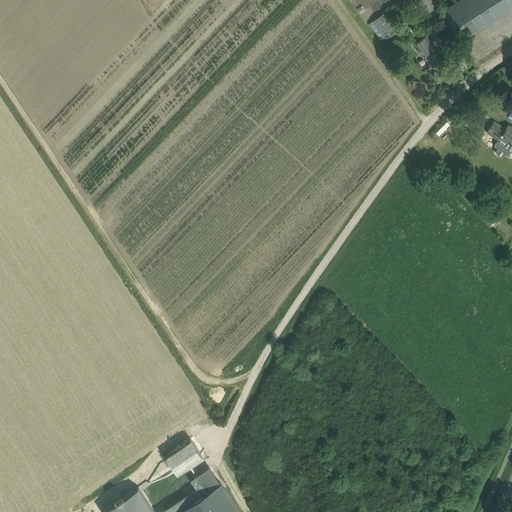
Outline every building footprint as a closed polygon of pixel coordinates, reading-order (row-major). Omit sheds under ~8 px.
[(416,0),(430,19),(441,11),(433,0),(416,0)] [(511,0),(462,0),(444,12),(462,39),(511,5),(511,0)] [(368,24),(373,31),(380,41),(396,30),(384,13),(368,24)] [(415,43),(431,65),(442,58),(426,35),(415,43)] [(469,127),(479,134),(483,133),(485,130),(484,126),(474,119),(469,127)] [(494,121),(487,132),(498,139),(494,145),(497,148),(496,150),(496,152),(497,154),(499,155),(501,156),(503,155),(504,153),(509,155),(511,150),(511,127),(508,125),(505,129),(494,121)] [(165,455),(177,472),(202,455),(191,438),(165,455)] [(240,511),(221,483),(209,491),(203,483),(158,511),(152,511),(137,488),(103,510),(104,511),(240,511)]
